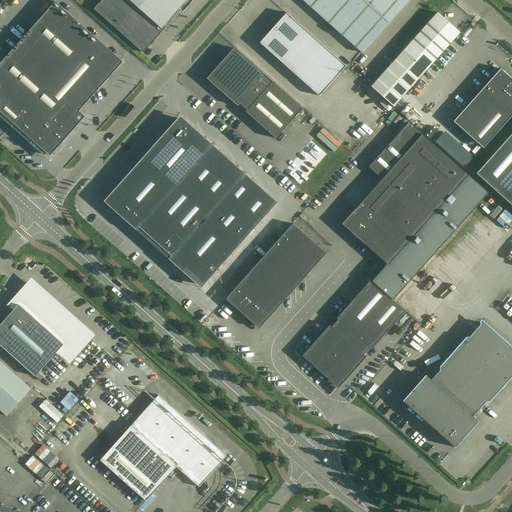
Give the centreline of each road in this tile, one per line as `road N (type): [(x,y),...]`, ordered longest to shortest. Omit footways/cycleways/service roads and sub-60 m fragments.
road 1 (unclassified): [(347,425),(284,371),(277,349),(353,261),(308,217),(398,118)]
road 2 (unclassified): [(37,216),(231,0)]
road 3 (secondary): [(239,397),(37,216)]
road 4 (unclassified): [(347,425),(364,425),(454,499),(486,493),(511,464)]
